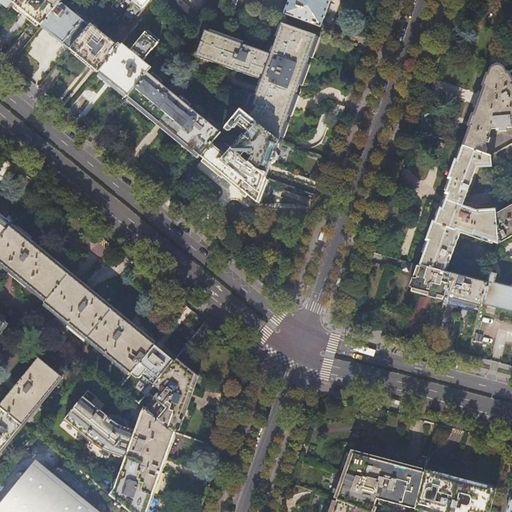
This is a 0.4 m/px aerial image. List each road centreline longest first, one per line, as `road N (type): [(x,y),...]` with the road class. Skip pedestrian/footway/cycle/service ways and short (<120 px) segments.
road 1 (primary): [(302,332),(0,89)]
road 2 (primary): [(0,119),(294,355)]
road 3 (residential): [(423,0),(302,332)]
road 4 (primary): [(294,355),(511,415)]
road 5 (primary): [(511,392),(302,332)]
road 6 (residential): [(294,355),(239,511)]
